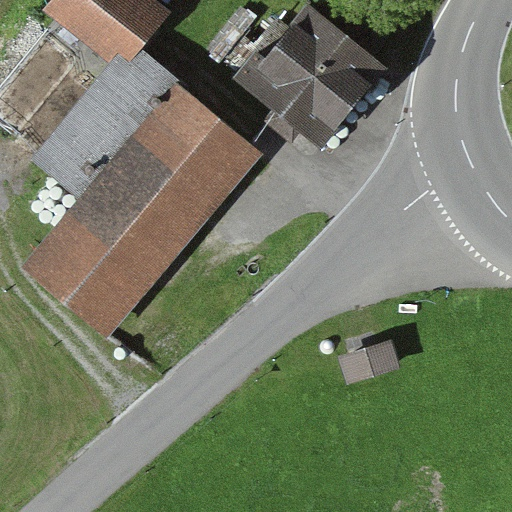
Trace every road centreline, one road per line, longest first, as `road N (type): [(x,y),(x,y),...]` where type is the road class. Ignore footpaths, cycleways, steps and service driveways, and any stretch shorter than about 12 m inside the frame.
road 1 (tertiary): [(469,163),(61,511)]
road 2 (secondary): [(486,0),(457,85),(469,163)]
